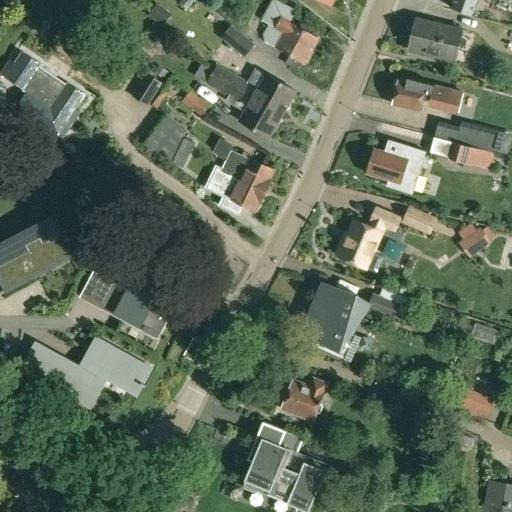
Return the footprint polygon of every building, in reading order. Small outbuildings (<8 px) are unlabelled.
[(202,0),(197,0),(187,11),(206,29),(219,15),(202,0)] [(453,0),(454,0),(451,8),(471,15),(476,0),(453,0)] [(265,42),(290,56),(286,63),(298,70),(302,63),(304,65),(305,63),(307,64),(314,52),(312,51),(320,38),(269,9),(262,20),(269,24),(263,35),(265,42)] [(455,62),(463,30),(417,18),(409,50),(455,62)] [(222,36),(245,57),(254,44),(230,24),(222,36)] [(59,98),(46,88),(50,82),(50,76),(39,69),(39,68),(20,56),(15,62),(10,59),(1,73),(28,91),(17,107),(42,124),(43,123),(63,137),(80,112),(76,109),(86,94),(69,83),(59,98)] [(214,75),(283,114),(297,90),(256,69),(249,83),(219,65),(214,75)] [(135,96),(148,104),(162,82),(149,74),(135,96)] [(283,114),(214,75),(209,84),(236,99),(234,104),(247,111),(241,122),(270,138),(283,114)] [(461,107),(464,93),(413,81),(413,83),(400,80),(394,105),(423,112),(426,99),(451,105),(461,107)] [(211,105),(191,90),(183,102),(203,116),(211,105)] [(220,109),(225,100),(212,92),(206,100),(220,109)] [(459,124),(454,143),(495,153),(500,134),(459,124)] [(431,147),(442,150),(447,135),(436,131),(431,147)] [(178,151),(188,156),(194,143),(184,138),(178,151)] [(386,151),(376,148),(368,173),(390,180),(388,186),(414,194),(427,151),(390,140),(386,151)] [(495,153),(454,143),(450,160),(490,170),(495,153)] [(231,149),(226,160),(228,161),(224,170),(266,191),(276,170),(252,158),(251,159),(231,149)] [(224,170),(228,161),(226,160),(214,152),(203,174),(236,191),(232,200),(256,212),(266,191),(224,170)] [(431,234),(439,217),(410,205),(403,222),(431,234)] [(400,219),(379,209),(373,221),(374,221),(371,227),(356,221),(339,259),(378,273),(384,257),(373,252),(385,225),(396,230),(400,219)] [(55,213),(0,242),(0,282),(6,294),(78,255),(55,213)] [(483,220),(461,237),(472,251),(494,234),(483,220)] [(172,319),(185,294),(162,282),(156,293),(134,281),(129,290),(114,282),(101,306),(140,326),(150,307),(172,319)] [(350,331),(363,302),(353,298),(353,297),(328,286),(314,317),(312,316),(305,333),(322,340),(320,345),(350,359),(361,336),(350,331)] [(380,295),(375,293),(368,306),(394,318),(400,305),(415,311),(420,300),(383,288),(380,295)] [(268,349),(291,340),(283,319),(260,327),(268,349)] [(183,355),(193,361),(203,343),(193,337),(183,355)] [(136,368),(100,344),(81,374),(35,343),(22,363),(84,405),(103,377),(121,389),(136,368)] [(315,420),(329,383),(314,377),(310,389),(294,383),(285,408),(315,420)] [(456,382),(446,407),(463,414),(473,388),(456,382)] [(256,491),(307,511),(308,511),(325,471),(306,463),(309,457),(297,452),(303,438),(263,421),(247,460),(253,462),(244,485),(245,486),(245,488),(255,492),(256,491)] [(469,449),(473,439),(461,434),(457,445),(469,449)] [(511,511),(511,486),(492,483),(487,511),(511,511)]
